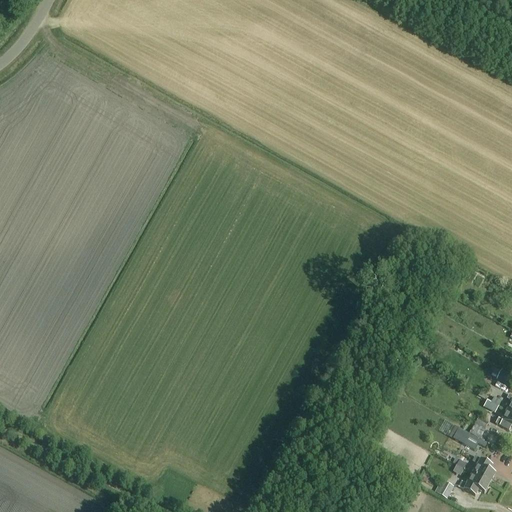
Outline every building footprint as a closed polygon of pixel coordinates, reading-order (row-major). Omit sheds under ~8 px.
[(511,377),(502,372),(498,380),(497,381),(509,388),(511,381),(511,377)] [(488,402),(498,407),(501,402),(493,398),(492,401),(489,399),(488,402)] [(495,414),(498,407),(488,402),(484,408),(495,414)] [(511,428),(511,415),(506,412),(501,422),(498,421),(496,425),(509,432),(511,428)] [(475,426),(484,431),(488,424),(478,419),(475,426)] [(475,426),(469,436),(455,428),(449,438),(475,452),(480,442),(479,441),(484,431),(475,426)] [(438,458),(456,467),(463,472),(469,462),(462,458),(461,459),(443,449),(438,458)] [(471,476),(489,486),(494,476),(488,473),(491,467),(480,461),(480,462),(476,460),(474,464),(477,466),(471,476)] [(460,477),(463,472),(456,467),(453,473),(460,477)] [(484,495),(489,486),(471,476),(466,485),(461,483),(458,488),(475,497),(478,492),(484,495)] [(446,500),(453,488),(444,483),(437,495),(446,500)]
